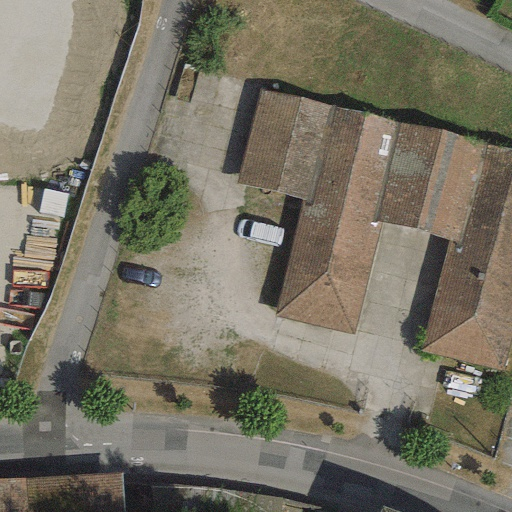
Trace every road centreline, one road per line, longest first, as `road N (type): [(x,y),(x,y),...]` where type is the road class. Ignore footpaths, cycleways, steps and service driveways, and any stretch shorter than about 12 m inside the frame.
road 1 (residential): [(51,445),(57,376),(168,0)]
road 2 (tertiary): [(51,445),(189,449),(476,511)]
